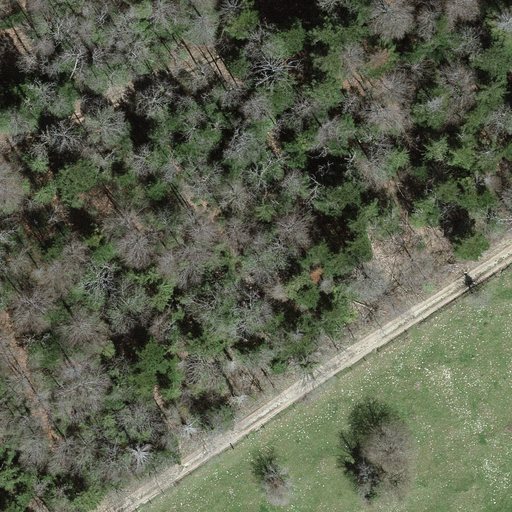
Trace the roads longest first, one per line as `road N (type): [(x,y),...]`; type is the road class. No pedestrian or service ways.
road 1 (track): [(120,511),(511,253)]
road 2 (track): [(288,0),(0,145)]
